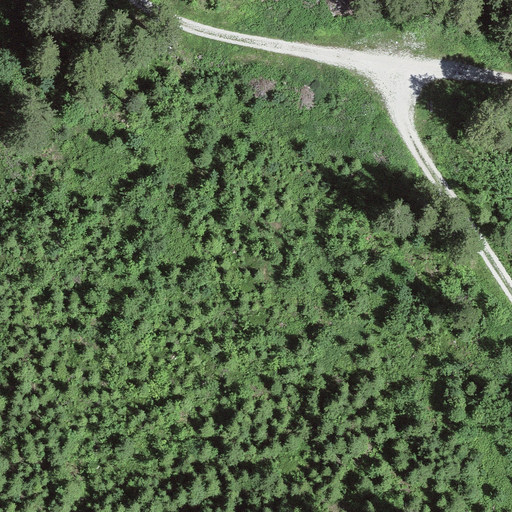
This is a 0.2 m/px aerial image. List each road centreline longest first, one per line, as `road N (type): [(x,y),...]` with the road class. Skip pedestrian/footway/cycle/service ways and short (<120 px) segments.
road 1 (track): [(136,0),(207,32),(391,62)]
road 2 (track): [(391,62),(409,132),(511,290)]
road 3 (track): [(391,62),(511,79)]
